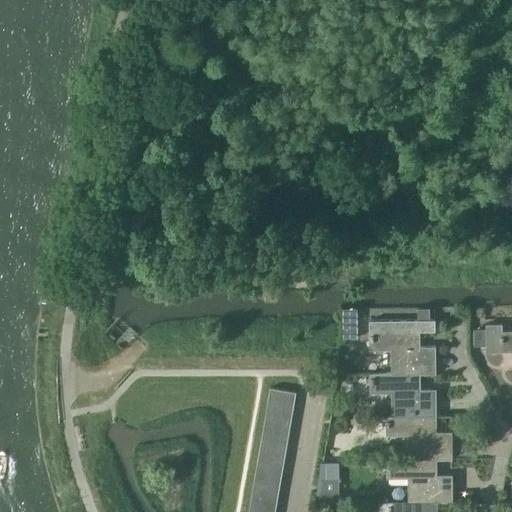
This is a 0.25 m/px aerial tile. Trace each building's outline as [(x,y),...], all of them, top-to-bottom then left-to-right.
[(356,308),(343,308),(343,314),(343,327),(357,327),(356,314),(356,308)] [(391,348),(391,374),(418,374),(435,373),(435,346),(415,346),(415,341),(418,341),(418,331),(435,331),(435,320),(371,320),(371,348),(391,348)] [(500,323),(484,324),(485,351),(486,351),(486,349),(511,349),(511,330),(500,331),(500,323)] [(130,327),(115,343),(123,350),(138,334),(134,330),(130,327)] [(484,330),(473,330),(473,344),(484,344),(484,330)] [(391,374),(371,374),(371,391),(391,391),(391,416),(434,416),(435,416),(435,389),(419,390),(418,374),(391,374)] [(270,389),(268,401),(293,405),(294,405),(296,394),(270,389)] [(268,401),(266,413),(291,417),(293,405),(268,401)] [(266,413),(264,424),(289,429),(290,429),(292,417),(291,417),(266,413)] [(391,416),(387,416),(387,434),(407,434),(407,459),(451,459),(451,432),(434,432),(434,416),(391,416)] [(264,424),(262,436),(287,441),(289,429),(264,424)] [(262,436),(260,448),(285,452),(287,441),(262,436)] [(260,448),(258,460),(283,464),(285,452),(260,448)] [(407,502),(408,502),(435,502),(452,502),(452,475),(435,475),(435,459),(407,459),(387,459),(387,477),(407,477),(407,502)] [(258,460),(256,472),(281,476),(283,464),(258,460)] [(338,461),(325,461),(325,478),(338,478),(338,461)] [(256,472),(254,483),(279,488),(281,476),(256,472)] [(254,483),(252,495),(277,499),(279,488),(254,483)] [(252,495),(250,507),(275,511),(277,499),(252,495)] [(408,502),(407,502),(387,502),(387,511),(435,511),(435,502),(408,502)]
